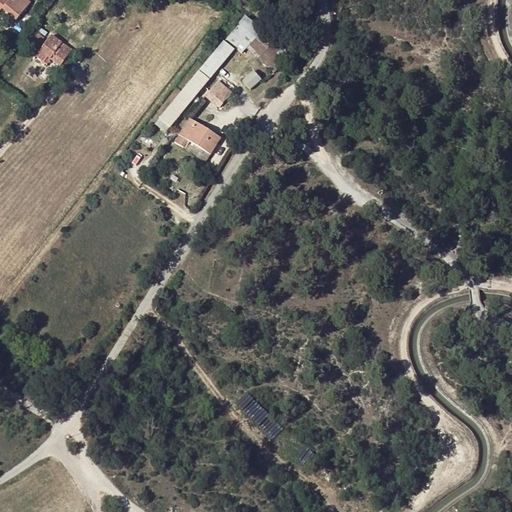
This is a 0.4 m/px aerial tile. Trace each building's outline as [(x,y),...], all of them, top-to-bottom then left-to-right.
[(0,0),(0,5),(2,8),(1,9),(9,16),(23,0),(0,0)] [(29,4),(25,0),(23,0),(9,16),(14,21),(29,4)] [(243,55),(247,50),(263,31),(263,30),(245,16),(239,23),(233,30),(225,40),(243,55)] [(229,26),(233,30),(239,23),(235,19),(229,26)] [(290,56),(263,31),(247,50),(274,74),(290,56)] [(60,67),(72,52),(51,37),(35,57),(43,63),(48,58),(50,60),(60,67)] [(182,93),(192,101),(234,51),(224,42),(182,93)] [(251,64),(243,72),(248,77),(253,72),(256,69),(251,64)] [(261,80),(253,72),(248,77),(243,82),(251,90),(261,80)] [(214,88),(204,100),(218,110),(231,93),(222,86),(214,88)] [(166,112),(176,121),(192,101),(182,93),(166,112)] [(190,120),(175,142),(184,148),(189,142),(211,155),(221,139),(190,120)] [(138,139),(150,148),(163,132),(153,123),(138,139)]
